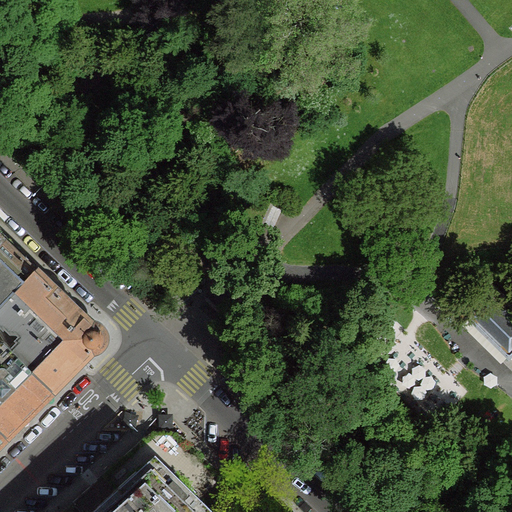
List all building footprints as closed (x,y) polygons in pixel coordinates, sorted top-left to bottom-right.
[(0,233),(0,305),(36,268),(0,233)] [(99,328),(36,268),(0,305),(0,319),(4,324),(6,322),(12,328),(19,329),(23,325),(26,328),(18,336),(20,338),(12,346),(53,386),(99,340),(102,337),(102,333),(99,328)] [(470,316),(511,355),(511,354),(511,316),(490,296),(470,316)] [(0,426),(7,433),(53,386),(12,346),(4,338),(0,337),(0,426)] [(92,511),(156,455),(210,507),(227,489),(228,485),(228,481),(226,477),(184,437),(177,432),(170,430),(161,430),(153,432),(145,438),(74,502),(83,511),(92,511)] [(210,507),(156,455),(92,511),(208,511),(211,509),(210,507)] [(83,511),(74,502),(62,511),(83,511)]
